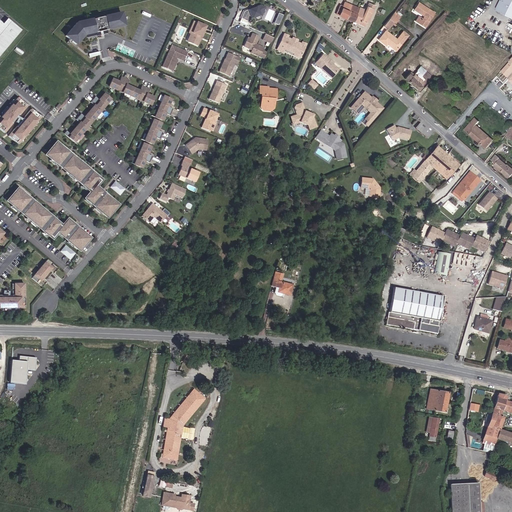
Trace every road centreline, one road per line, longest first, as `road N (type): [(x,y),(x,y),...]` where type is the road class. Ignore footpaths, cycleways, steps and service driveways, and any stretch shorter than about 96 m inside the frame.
road 1 (tertiary): [(511,381),(281,343),(37,332)]
road 2 (tertiary): [(511,190),(287,0)]
road 3 (residential): [(28,156),(113,65),(194,97)]
road 4 (unknown): [(473,373),(461,433),(490,511)]
road 5 (residential): [(108,237),(38,317),(37,332)]
